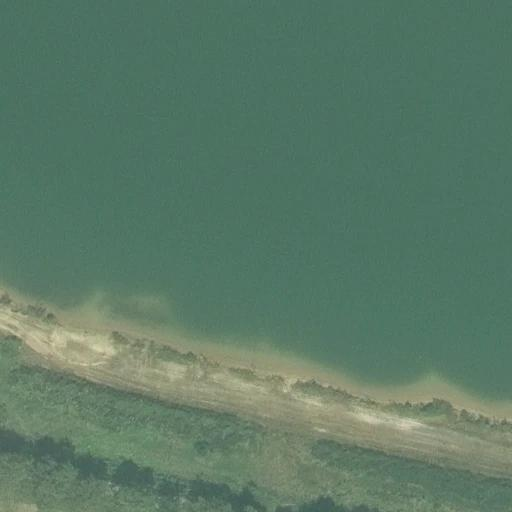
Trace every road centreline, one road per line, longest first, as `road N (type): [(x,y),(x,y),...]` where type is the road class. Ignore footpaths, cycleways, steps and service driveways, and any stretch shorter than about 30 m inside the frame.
road 1 (track): [(511,459),(112,369),(0,320)]
road 2 (unclassified): [(184,511),(0,470)]
